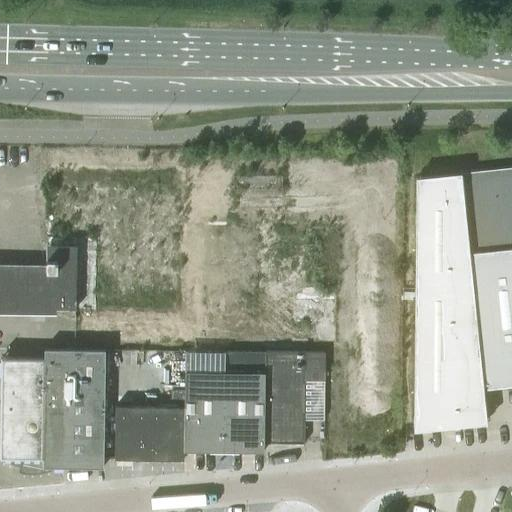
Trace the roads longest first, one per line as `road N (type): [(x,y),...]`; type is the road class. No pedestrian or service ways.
road 1 (secondary): [(511,80),(0,65)]
road 2 (unknown): [(0,335),(177,331),(198,309),(204,236),(218,217),(241,208),(361,206)]
road 3 (unclassified): [(338,481),(67,511)]
road 4 (unclassified): [(511,465),(338,481)]
